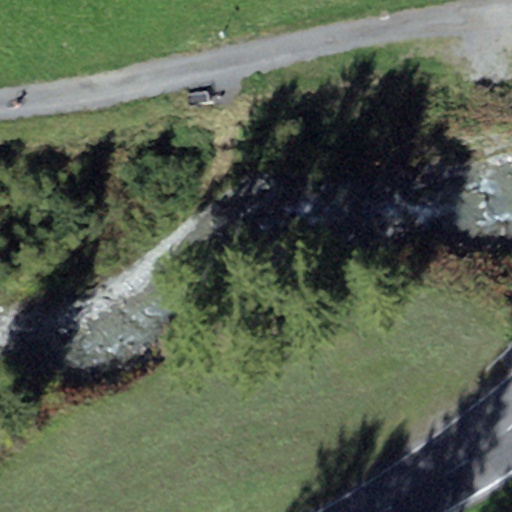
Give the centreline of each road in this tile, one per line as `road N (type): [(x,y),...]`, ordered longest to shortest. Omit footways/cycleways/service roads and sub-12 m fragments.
road 1 (track): [(0,84),(118,73),(346,19),(511,9)]
road 2 (secondary): [(405,511),(511,419)]
